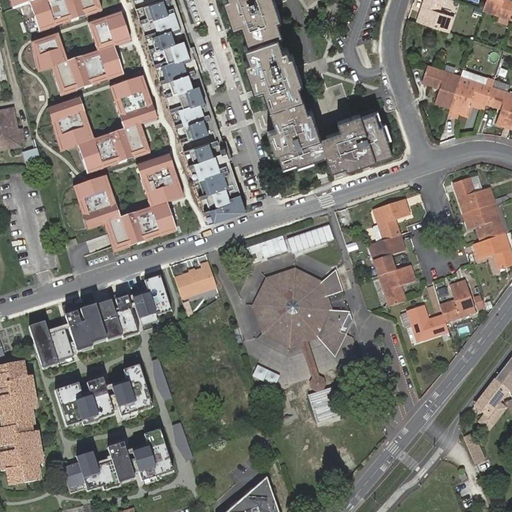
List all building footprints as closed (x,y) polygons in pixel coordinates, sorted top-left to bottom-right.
[(29,4),(39,33),(55,27),(54,23),(61,20),(63,25),(78,20),(77,15),(84,13),(86,17),(102,12),(98,0),(9,0),(10,1),(12,0),(14,0),(17,8),(29,4)] [(163,0),(136,9),(180,141),(212,131),(218,129),(174,0),(163,0)] [(223,0),(232,26),(240,23),(247,44),(243,45),(248,60),(244,61),(253,89),(261,86),(276,128),(267,131),(274,152),(277,151),(282,168),(297,163),(298,167),(312,162),(311,159),(325,154),(331,170),(345,166),(346,169),(391,154),(386,140),(389,139),(385,124),(381,125),(377,111),(360,117),(359,113),(338,121),(340,129),(319,136),(311,110),(307,111),(297,82),(301,81),(291,53),(288,54),(285,47),(281,49),(277,34),(280,33),(276,20),(279,17),(273,0),(223,0)] [(423,0),(416,20),(448,31),(453,17),(437,11),(441,0),(423,0)] [(486,0),(483,9),(511,18),(511,2),(506,0),(486,0)] [(97,52),(67,62),(57,34),(31,43),(38,73),(50,68),(60,97),(123,76),(113,47),(130,42),(120,13),(87,24),(97,52)] [(0,49),(0,88),(8,87),(0,49)] [(461,77),(427,66),(422,82),(439,87),(435,103),(450,108),(461,77)] [(142,77),(109,88),(123,130),(93,140),(79,98),(52,108),(56,122),(52,123),(56,139),(60,137),(64,151),(77,146),(87,175),(150,154),(140,125),(157,120),(142,77)] [(486,103),(491,87),(461,77),(450,108),(466,113),(471,98),(486,103)] [(511,126),(511,94),(491,87),(486,103),(501,108),(496,123),(511,128),(511,126)] [(458,115),(469,118),(472,107),(484,110),(486,103),(471,98),(466,113),(450,108),(448,115),(457,118),(458,115)] [(52,108),(48,109),(52,123),(56,122),(52,108)] [(13,109),(0,111),(0,145),(20,142),(24,141),(22,130),(17,131),(13,109)] [(218,129),(212,131),(215,139),(221,137),(218,129)] [(60,137),(56,139),(60,152),(64,151),(60,137)] [(183,150),(208,224),(246,211),(221,137),(215,139),(183,150)] [(36,148),(22,152),(26,166),(41,166),(36,148)] [(106,176),(77,186),(82,200),(78,201),(83,216),(87,215),(91,229),(104,224),(114,253),(130,247),(128,243),(136,240),(137,245),(153,239),(151,235),(159,232),(161,237),(177,231),(167,203),(183,197),(169,155),(136,166),(150,208),(120,218),(106,176)] [(326,170),(317,173),(319,178),(328,175),(326,170)] [(453,183),(463,214),(495,204),(490,189),(474,194),(469,178),(453,183)] [(77,186),(73,187),(78,201),(82,200),(77,186)] [(384,235),(385,238),(401,232),(396,217),(411,212),(406,197),(375,207),(380,223),(384,235)] [(504,235),(495,204),(463,214),(469,230),(475,228),(480,242),(504,235)] [(87,215),(83,216),(87,230),(91,229),(87,215)] [(373,227),(377,237),(384,235),(380,223),(375,225),(373,227)] [(329,225),(287,239),(292,254),(334,240),(329,225)] [(370,243),(380,273),(396,268),(391,254),(406,249),(401,232),(385,238),(370,243)] [(494,255),(499,270),(511,265),(511,257),(504,235),(480,242),(473,245),(479,260),(494,255)] [(278,241),(263,245),(267,257),(281,252),(278,241)] [(380,273),(390,304),(405,299),(401,285),(416,280),(410,263),(396,268),(380,273)] [(175,279),(182,299),(218,287),(210,264),(201,267),(202,270),(175,279)] [(254,306),(264,334),(290,347),(300,343),(308,341),(318,338),(335,357),(346,334),(353,322),(350,312),(330,310),(326,297),(343,291),(335,270),(320,283),(295,270),(267,280),(254,306)] [(46,323),(29,328),(41,369),(78,358),(77,353),(95,348),(93,343),(124,334),(125,339),(140,334),(138,326),(156,321),(154,314),(171,309),(161,277),(145,281),(149,295),(127,301),(126,297),(63,316),(67,328),(49,333),(46,323)] [(441,305),(444,314),(446,321),(477,311),(467,279),(452,284),(457,299),(441,305)] [(475,297),(479,309),(485,307),(480,295),(475,297)] [(419,340),(449,330),(446,321),(444,314),(429,319),(424,303),(408,308),(419,340)] [(308,341),(300,343),(312,378),(309,383),(311,389),(316,392),(323,390),(326,384),(324,378),(319,375),(308,341)] [(511,360),(495,380),(507,391),(508,392),(511,395),(511,360)] [(283,375),(260,364),(255,375),(277,386),(283,375)] [(77,386),(56,393),(67,427),(81,423),(82,427),(115,416),(113,411),(118,409),(121,418),(152,408),(139,366),(123,371),(126,380),(106,387),(103,378),(86,384),(89,394),(80,397),(77,386)] [(0,434),(0,441),(1,441),(2,449),(0,449),(0,457),(3,457),(4,466),(0,466),(0,470),(0,473),(6,472),(8,487),(37,483),(37,482),(35,465),(37,465),(36,457),(33,457),(32,451),(31,445),(35,444),(30,414),(32,414),(31,405),(28,406),(27,400),(26,393),(29,392),(27,383),(24,384),(21,369),(12,370),(12,375),(4,376),(3,372),(0,372),(0,419),(1,420),(3,435),(2,435),(0,434)] [(507,391),(495,380),(476,404),(489,415),(508,392),(507,391)] [(316,392),(308,394),(317,423),(340,416),(331,387),(323,390),(316,392)] [(76,463),(60,469),(66,489),(84,483),(87,491),(104,486),(105,490),(134,480),(132,473),(140,471),(143,481),(174,472),(160,430),(143,435),(146,445),(126,452),(123,442),(106,447),(109,459),(97,463),(93,453),(75,459),(76,463)] [(469,436),(462,439),(464,444),(475,466),(485,461),(476,441),(473,442),(469,436)] [(462,471),(458,474),(461,482),(466,480),(462,471)] [(278,511),(267,478),(227,511),(278,511)]
